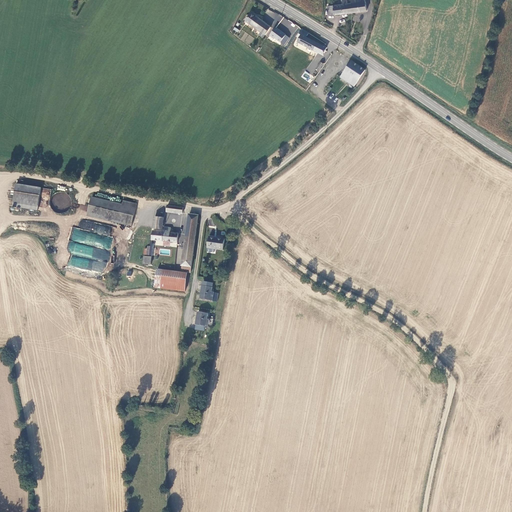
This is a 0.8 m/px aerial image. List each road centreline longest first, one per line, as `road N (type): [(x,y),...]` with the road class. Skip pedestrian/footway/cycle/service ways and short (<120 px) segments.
road 1 (unclassified): [(379,69),(297,152),(210,209),(0,173)]
road 2 (track): [(227,204),(309,276),(387,315),(451,377),(423,511)]
road 3 (secondary): [(511,158),(379,69)]
road 4 (secondary): [(379,69),(269,0)]
